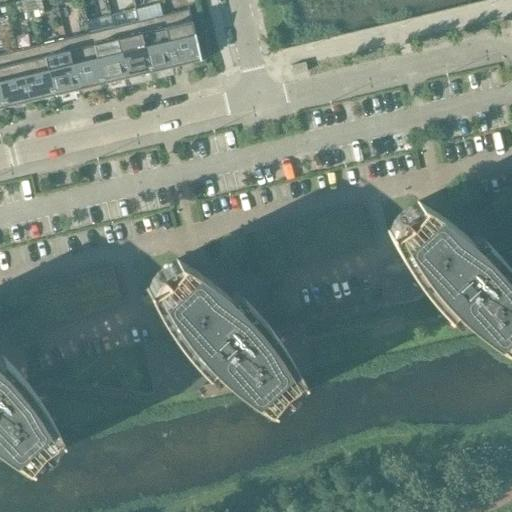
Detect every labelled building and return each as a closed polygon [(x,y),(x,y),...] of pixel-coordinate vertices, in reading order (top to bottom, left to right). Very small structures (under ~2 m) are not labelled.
[(33,11),(29,0),(27,0),(20,2),(23,14),(33,11)] [(42,9),(40,0),(29,0),(33,11),(42,9)] [(135,0),(140,19),(158,15),(155,0),(135,0)] [(511,0),(483,0),(482,0),(484,6),(490,5),(492,14),(511,9),(511,0)] [(187,9),(162,15),(174,66),(200,60),(187,9)] [(174,66),(162,15),(138,21),(150,72),(174,66)] [(150,72),(138,21),(113,27),(125,78),(150,72)] [(125,78),(113,27),(89,33),(101,83),(125,78)] [(101,83),(89,33),(65,39),(77,89),(101,83)] [(77,89),(65,39),(40,45),(52,95),(77,89)] [(52,95),(40,45),(16,51),(28,101),(52,95)] [(28,101),(16,51),(0,54),(0,91),(4,107),(28,101)] [(511,272),(507,266),(501,258),(496,252),(492,248),(487,243),(483,239),(474,231),(468,238),(456,228),(450,223),(444,218),(437,214),(428,208),(424,205),(417,201),(416,203),(417,203),(412,205),(408,206),(404,209),(400,211),(399,213),(397,214),(394,218),(392,222),(391,224),(390,226),(388,230),(388,229),(386,230),(391,241),(397,251),(401,258),(403,262),(404,263),(406,267),(409,271),(411,273),(416,280),(420,285),(425,292),(428,295),(436,304),(441,309),(445,313),(454,321),(460,314),(465,319),(471,324),(477,329),(483,333),(484,334),(489,338),(497,343),(502,346),(511,351),(511,348),(511,272)] [(358,206),(273,224),(282,264),(354,249),(353,247),(366,244),(358,206)] [(288,355),(285,349),(280,342),(278,339),(275,335),(273,333),(268,326),(263,319),(258,313),(252,307),(244,299),(233,289),(227,296),(222,291),(216,286),(208,280),(203,276),(195,271),(187,265),(176,259),(175,261),(176,261),(171,262),(167,264),(163,266),(161,268),(158,271),(155,274),(153,276),(151,279),(149,283),(147,288),(147,287),(145,288),(150,297),(152,302),(157,311),(162,320),(165,324),(170,331),(174,336),(177,341),(183,349),(187,352),(193,360),(197,364),(200,367),(204,371),(209,376),(213,379),(219,372),(226,379),(231,383),(238,388),(243,392),(244,392),(250,397),(257,401),(270,409),(271,407),(275,405),(279,403),(283,401),(285,400),(288,397),(291,394),(294,391),(296,387),(298,383),(298,381),(301,380),(296,369),(293,363),(288,355)] [(416,280),(411,273),(409,271),(406,267),(404,263),(403,262),(385,266),(381,269),(379,273),(378,278),(384,300),(282,324),(273,333),(275,335),(278,339),(285,331),(416,300),(425,292),(420,285),(416,280)] [(24,284),(33,325),(122,305),(113,265),(24,284)] [(39,383),(31,389),(32,389),(32,390),(33,391),(33,392),(34,393),(34,394),(35,394),(36,395),(36,396),(44,390),(45,390),(46,389),(47,389),(48,389),(49,388),(50,388),(51,388),(52,388),(53,388),(54,388),(55,388),(56,388),(122,398),(131,400),(146,402),(158,399),(197,390),(197,389),(209,376),(204,371),(200,367),(197,364),(193,360),(190,356),(187,352),(183,349),(180,345),(177,341),(174,336),(151,342),(141,344),(141,345),(152,391),(146,393),(123,389),(57,379),(56,379),(55,379),(54,379),(53,379),(52,379),(51,379),(50,379),(49,379),(48,379),(46,380),(45,380),(44,380),(44,381),(43,381),(42,381),(41,382),(40,382),(39,383)] [(0,447),(0,448),(2,449),(4,451),(7,452),(9,454),(11,456),(14,457),(16,459),(18,460),(21,462),(23,463),(29,467),(30,464),(32,464),(34,463),(36,462),(38,461),(40,460),(42,459),(44,458),(45,456),(47,455),(48,454),(50,452),(51,450),(52,449),(54,447),(55,445),(56,443),(56,441),(57,439),(60,438),(58,433),(55,428),(53,423),(50,419),(48,414),(45,409),(42,405),(39,400),(36,396),(36,395),(35,394),(34,394),(34,393),(33,392),(33,391),(32,390),(32,389),(31,389),(30,388),(30,387),(29,386),(28,385),(27,384),(27,383),(26,382),(25,381),(25,380),(22,377),(20,374),(17,371),(14,369),(12,366),(9,363),(7,360),(4,357),(1,354),(0,355),(0,447)]
